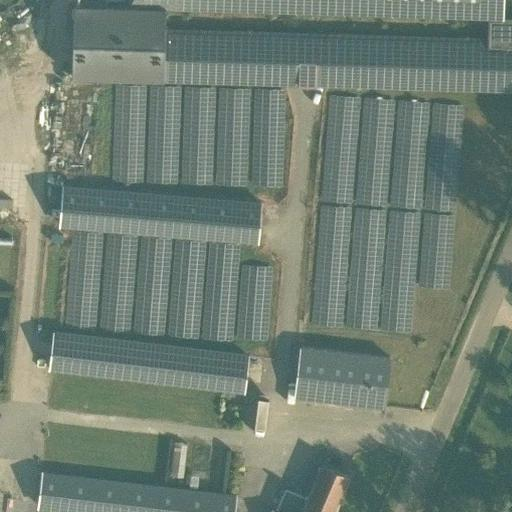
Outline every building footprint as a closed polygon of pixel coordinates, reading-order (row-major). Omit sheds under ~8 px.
[(126,0),(126,5),(74,3),(71,75),(511,87),(511,23),(502,23),(502,0),(126,0)] [(258,240),(261,203),(62,186),(59,223),(258,240)] [(428,240),(430,213),(400,210),(398,238),(428,240)] [(338,271),(338,243),(309,243),(309,271),(338,271)] [(422,283),(426,256),(396,252),(392,279),(422,283)] [(244,389),(249,356),(254,356),(255,344),(230,341),(228,353),(52,332),(48,366),(244,389)] [(383,406),(389,356),(301,346),(295,396),(383,406)] [(334,511),(350,475),(321,463),(303,505),(299,511),(279,511),(272,509),(270,511),(334,511)] [(234,511),(236,496),(41,473),(37,504),(100,511),(234,511)]
